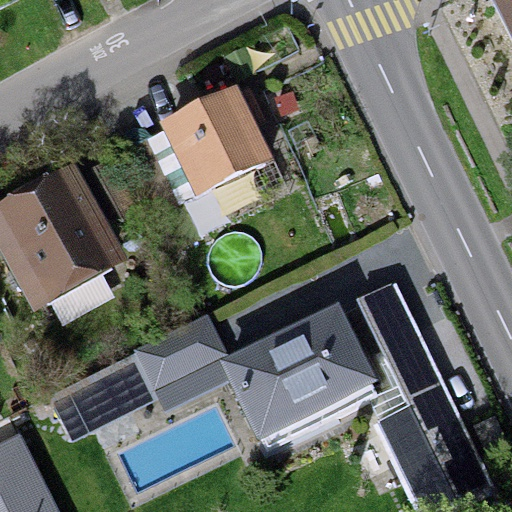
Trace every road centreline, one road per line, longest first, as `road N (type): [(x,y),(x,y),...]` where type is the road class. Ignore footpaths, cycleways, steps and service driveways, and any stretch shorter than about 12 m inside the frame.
road 1 (secondary): [(349,0),(511,336)]
road 2 (residential): [(0,114),(221,0)]
